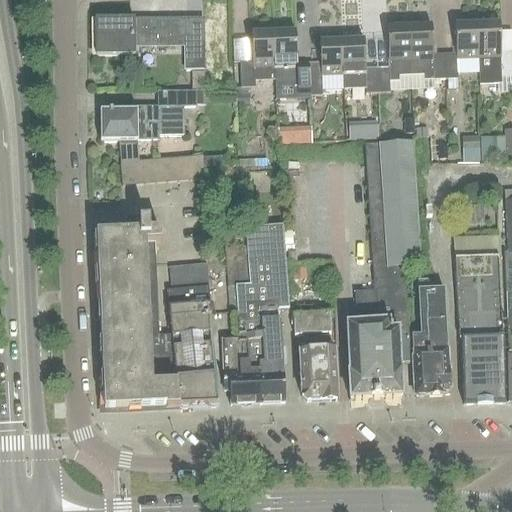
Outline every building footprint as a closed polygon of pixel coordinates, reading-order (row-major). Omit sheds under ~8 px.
[(134,49),(183,49),(184,72),(204,72),(203,21),(134,22),(134,21),(94,22),(95,59),(134,58),(134,49)] [(478,61),(476,26),(455,27),(456,56),(443,56),(444,82),(447,82),(447,92),(457,91),(456,61),(478,61)] [(476,26),(478,61),(479,86),(501,86),(501,80),(511,79),(511,53),(500,54),(499,26),(476,26)] [(409,29),(411,77),(423,76),(423,83),(444,82),(443,56),(432,57),(431,28),(409,29)] [(411,77),(409,29),(386,30),(388,70),(376,70),(377,96),(390,95),(389,83),(398,82),(398,77),(411,77)] [(296,73),(296,68),(295,34),(272,35),(274,82),(275,102),(297,102),(297,99),(309,98),(308,73),(296,73)] [(253,90),(253,83),(274,82),(272,35),(250,36),(252,64),(239,65),(241,90),(235,90),(235,107),(250,106),(250,96),(253,90)] [(340,43),(342,77),(342,90),(365,90),(365,96),(377,96),(376,70),(365,70),(363,42),(340,43)] [(342,77),(340,43),(319,44),(320,72),(308,73),(309,98),(321,98),(321,78),(342,77)] [(120,164),(132,163),(138,163),(137,144),(158,143),(158,139),(184,138),(183,110),(196,110),(195,93),(192,93),(156,95),(157,108),(108,110),(108,113),(98,113),(100,145),(119,144),(120,164)] [(404,136),(413,136),(413,119),(404,119),(404,136)] [(361,125),(348,125),(349,142),(361,142),(361,125)] [(316,127),(283,128),(284,143),(317,142),(316,127)] [(416,130),(416,139),(427,139),(427,130),(416,130)] [(511,132),(503,132),(504,140),(505,163),(505,164),(511,163),(511,132)] [(462,140),(462,152),(462,161),(479,160),(478,139),(462,140)] [(480,140),(480,163),(492,163),(492,140),(480,140)] [(492,140),(492,163),(505,163),(504,140),(492,140)] [(346,328),(350,402),(401,400),(399,364),(412,363),(414,398),(426,398),(426,399),(443,398),(443,397),(449,397),(449,393),(450,393),(448,372),(447,372),(443,291),(427,292),(427,283),(416,283),(419,338),(413,339),(413,338),(409,339),(404,270),(420,269),(412,144),(364,148),(373,293),(354,294),(355,313),(354,313),(355,327),(346,328)] [(438,147),(438,161),(446,161),(446,147),(438,147)] [(191,160),(179,161),(181,186),(192,185),(191,160)] [(203,160),(191,160),(192,185),(204,185),(203,160)] [(266,169),(266,160),(253,160),(253,169),(266,169)] [(168,161),(156,162),(157,187),(169,187),(168,161)] [(181,186),(179,161),(168,161),(169,187),(181,186)] [(138,163),(132,163),(133,188),(145,188),(144,162),(138,163)] [(157,187),(156,162),(144,162),(145,188),(157,187)] [(133,188),(132,163),(120,164),(121,189),(133,188)] [(298,175),(286,175),(287,188),(299,188),(298,175)] [(511,405),(511,191),(504,192),(507,255),(503,255),(508,358),(508,405),(511,405)] [(130,235),(114,237),(95,238),(107,411),(165,407),(166,411),(175,410),(173,384),(170,338),(159,339),(152,246),(160,246),(159,234),(148,235),(147,218),(129,220),(130,235)] [(229,393),(230,408),(284,405),(280,327),(278,327),(277,311),(288,310),(283,228),(244,230),(245,249),(224,250),(227,290),(235,289),(236,314),(238,341),(221,342),(224,394),(229,393)] [(296,254),(287,254),(288,265),(296,265),(296,254)] [(499,259),(453,261),(455,293),(457,357),(461,357),(462,396),(463,404),(463,407),(486,406),(505,405),(500,291),(499,259)] [(305,267),(293,267),(293,282),(306,282),(305,267)] [(195,292),(207,291),(206,268),(193,269),(195,292)] [(170,294),(182,293),(181,269),(168,270),(170,294)] [(182,293),(195,292),(193,269),(181,269),(182,293)] [(235,289),(227,290),(228,315),(236,314),(235,289)] [(170,338),(173,384),(175,410),(215,408),(208,317),(207,291),(195,292),(182,293),(170,294),(167,294),(170,338)] [(329,316),(311,316),(292,317),(293,339),(298,339),(299,355),(298,355),(300,398),(306,404),(317,404),(336,403),(333,353),(332,348),(327,348),(327,337),(330,337),(329,316)]
